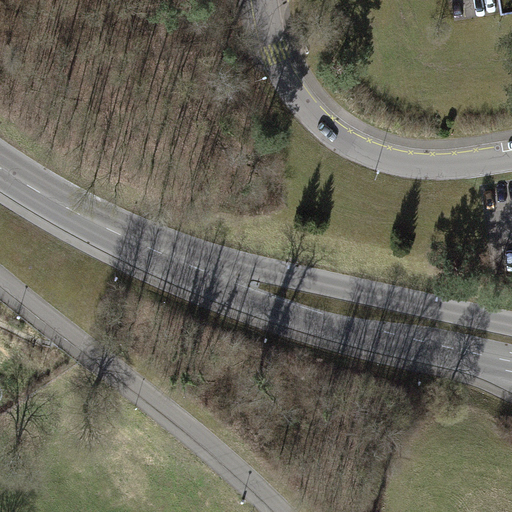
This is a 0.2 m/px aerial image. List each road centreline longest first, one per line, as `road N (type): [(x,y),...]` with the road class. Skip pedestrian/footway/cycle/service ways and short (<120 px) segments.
road 1 (primary): [(134,241),(249,300),(310,321),(511,369)]
road 2 (primary): [(511,323),(134,241)]
road 3 (residential): [(264,0),(277,56),(303,100),(337,131),(388,156),(447,163),(511,152)]
road 4 (primary): [(134,241),(0,166)]
